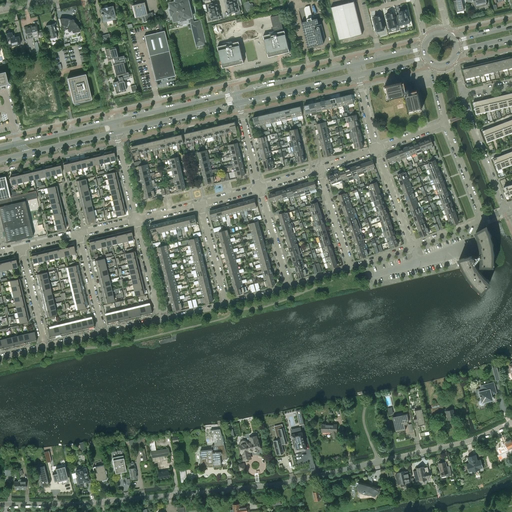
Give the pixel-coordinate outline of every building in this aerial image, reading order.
[(194,23),(189,1),(187,1),(187,0),(186,0),(185,0),(182,0),(181,0),(180,0),(181,0),(177,1),(177,0),(175,0),(176,2),(172,3),(171,4),(171,5),(170,5),(171,9),(170,10),(170,11),(171,11),(172,14),(171,15),(171,16),(172,15),(173,19),(175,19),(175,20),(176,20),(176,21),(180,20),(180,21),(182,21),(181,20),(185,19),(185,20),(187,20),(186,19),(190,18),(195,38),(196,38),(196,39),(199,39),(201,39),(201,38),(203,38),(203,37),(204,36),(200,21),(194,23)] [(461,0),(456,0),(454,1),(457,12),(464,10),(464,11),(461,0)] [(250,8),(254,7),(253,3),(250,3),(249,1),(244,2),(247,12),(251,11),(250,8)] [(354,1),(331,7),(339,40),(362,34),(354,1)] [(144,2),(132,5),(135,18),(140,17),(141,19),(143,18),(144,22),(154,20),(153,12),(151,13),(151,14),(147,15),(144,2)] [(215,2),(205,4),(207,13),(218,10),(217,4),(216,4),(215,2)] [(239,5),(228,8),(229,14),(240,11),(239,5)] [(307,18),(313,16),(310,5),(304,7),(307,18)] [(112,7),(100,10),(101,14),(101,16),(102,16),(103,21),(107,21),(111,20),(115,19),(114,15),(113,10),(112,7)] [(218,10),(207,13),(208,17),(211,17),(212,20),(219,19),(219,16),(220,16),(218,10)] [(399,14),(397,15),(399,26),(410,23),(408,17),(407,17),(405,10),(399,12),(399,14)] [(386,15),(385,15),(386,19),(387,19),(388,22),(386,22),(388,29),(396,27),(393,12),(386,14),(386,15)] [(374,18),(372,18),(375,32),(384,30),(380,15),(374,17),(374,18)] [(279,16),(271,18),(274,30),(282,28),(279,16)] [(323,44),(320,28),(319,28),(319,27),(318,27),(317,25),(319,25),(318,22),(317,18),(301,22),(307,48),(323,44)] [(60,19),(61,26),(62,26),(61,26),(62,26),(63,26),(64,26),(65,26),(64,29),(66,29),(66,30),(67,30),(69,32),(71,30),(72,31),(72,32),(73,32),(73,33),(80,31),(79,31),(79,30),(79,29),(78,28),(77,27),(77,26),(76,25),(75,24),(74,23),(73,22),(74,22),(73,22),(74,22),(74,21),(74,20),(73,20),(72,19),(72,20),(71,20),(70,20),(69,20),(68,19),(67,19),(66,19),(64,19),(63,19),(62,19),(61,19),(60,19)] [(56,33),(54,23),(53,24),(52,23),(47,24),(47,25),(46,25),(48,35),(49,36),(48,36),(49,39),(57,37),(57,34),(56,34),(56,33)] [(35,25),(30,26),(33,38),(38,37),(35,25)] [(24,28),(27,39),(33,38),(30,26),(24,28)] [(290,52),(285,31),(284,30),(263,35),(268,57),(290,52)] [(6,34),(9,47),(20,44),(18,36),(15,37),(14,36),(13,35),(12,36),(11,32),(10,33),(10,32),(9,31),(8,31),(7,32),(7,33),(6,34)] [(175,76),(164,31),(144,36),(155,81),(175,76)] [(244,63),(239,41),(217,46),(222,68),(244,63)] [(115,47),(105,49),(107,60),(113,59),(115,65),(113,65),(116,76),(117,75),(119,81),(113,82),(116,93),(126,90),(123,80),(129,79),(127,72),(126,73),(123,63),(125,62),(123,56),(117,57),(115,47)] [(511,57),(510,58),(510,56),(507,57),(507,55),(502,56),(502,58),(498,59),(497,58),(493,59),(493,60),(488,61),(488,60),(483,61),(484,63),(479,64),(479,62),(474,63),(474,65),(470,66),(469,64),(465,65),(465,67),(462,68),(465,78),(511,67),(511,57)] [(73,103),(91,99),(85,74),(67,78),(73,103)] [(27,113),(51,108),(45,79),(21,84),(27,113)] [(409,111),(421,108),(417,90),(409,92),(408,89),(406,90),(404,82),(386,86),(389,98),(404,95),(405,95),(409,111)] [(505,122),(503,123),(502,121),(500,122),(504,134),(509,132),(505,122)] [(504,134),(500,122),(497,123),(498,125),(496,125),(500,136),(504,134)] [(496,125),(494,126),(493,125),(491,126),(495,137),(500,136),(496,125)] [(488,126),(489,128),(487,129),(487,130),(491,139),(495,137),(491,126),(488,126)] [(491,139),(487,130),(487,129),(485,130),(484,128),(482,129),(486,141),(491,139)] [(429,138),(424,140),(427,149),(433,147),(429,138)] [(424,140),(419,142),(422,151),(427,149),(424,140)] [(419,142),(413,144),(417,153),(422,151),(419,142)] [(413,144),(408,146),(411,155),(417,153),(413,144)] [(408,146),(403,149),(406,157),(411,155),(408,146)] [(239,148),(229,150),(230,154),(228,155),(229,157),(231,157),(231,156),(240,153),(239,148)] [(403,149),(397,151),(401,159),(406,157),(403,149)] [(111,151),(107,152),(110,161),(115,160),(114,152),(111,153),(111,151)] [(397,151),(392,153),(395,161),(401,159),(397,151)] [(510,164),(506,152),(504,153),(504,154),(502,155),(506,165),(510,164)] [(390,164),(395,161),(392,153),(386,155),(390,164)] [(506,165),(502,155),(500,156),(499,154),(497,155),(501,167),(506,165)] [(495,156),(495,158),(493,159),(497,169),(501,167),(497,155),(495,156)] [(241,159),(232,161),(233,165),(231,165),(231,168),(234,167),(233,166),(242,164),(241,159)] [(372,160),(366,162),(369,171),(375,169),(372,160)] [(427,164),(429,169),(437,166),(435,161),(427,164)] [(63,162),(65,172),(71,171),(69,163),(67,163),(66,162),(63,162)] [(366,162),(361,164),(364,173),(369,171),(366,162)] [(361,164),(355,166),(358,175),(364,173),(361,164)] [(355,166),(350,168),(353,177),(358,175),(355,166)] [(439,171),(437,166),(429,169),(430,174),(439,171)] [(354,179),(353,177),(350,168),(345,170),(348,181),(354,179)] [(244,169),(234,171),(236,177),(237,176),(238,178),(241,177),(241,176),(245,175),(244,169)] [(348,181),(345,170),(339,171),(342,180),(343,183),(348,181)] [(339,171),(334,173),(337,182),(342,180),(339,171)] [(439,171),(430,174),(428,175),(430,180),(432,179),(441,176),(439,171)] [(397,175),(399,180),(408,177),(406,172),(397,175)] [(331,184),(337,182),(334,173),(328,175),(331,184)] [(0,177),(0,216),(6,242),(6,243),(33,236),(25,201),(37,198),(36,191),(10,197),(5,176),(0,177)] [(213,176),(204,179),(205,184),(209,183),(210,185),(213,184),(213,182),(214,182),(213,176)] [(443,181),(441,176),(432,179),(434,184),(443,181)] [(408,177),(399,180),(401,185),(410,182),(408,177)] [(317,192),(313,180),(308,182),(311,193),(317,192)] [(443,181),(434,184),(436,189),(445,186),(443,181)] [(311,193),(308,182),(302,184),(306,195),(311,193)] [(410,182),(401,185),(403,190),(412,187),(410,182)] [(184,183),(175,185),(177,191),(178,190),(178,192),(182,191),(181,190),(186,189),(184,183)] [(368,186),(370,191),(379,188),(377,183),(368,186)] [(306,195),(302,184),(297,185),(300,197),(306,195)] [(297,185),(291,187),(294,196),(295,198),(300,197),(297,185)] [(445,186),(436,189),(438,194),(447,191),(445,186)] [(291,187),(286,189),(289,198),(294,196),(291,187)] [(412,187),(403,190),(405,196),(414,192),(412,187)] [(379,188),(370,191),(372,196),(380,193),(379,188)] [(286,189),(280,190),(283,199),(289,198),(286,189)] [(154,190),(145,193),(146,198),(150,197),(151,199),(154,198),(154,196),(155,196),(154,190)] [(280,190),(275,192),(278,201),(283,199),(280,190)] [(447,191),(438,194),(440,199),(449,196),(447,191)] [(272,203),(278,201),(275,192),(269,194),(272,203)] [(414,192),(405,196),(407,201),(416,197),(414,192)] [(347,193),(338,196),(340,201),(349,198),(347,193)] [(380,193),(372,196),(370,197),(372,202),(373,201),(382,198),(380,193)] [(449,196),(440,199),(442,204),(451,201),(449,196)] [(416,197),(407,201),(409,206),(417,202),(416,197)] [(254,198),(248,200),(251,209),(257,207),(254,198)] [(349,198),(340,201),(342,206),(351,203),(349,198)] [(382,198),(373,201),(375,206),(384,203),(382,198)] [(248,200),(243,201),(245,211),(244,211),(245,213),(247,212),(247,210),(251,209),(248,200)] [(243,201),(237,203),(240,212),(244,211),(245,211),(243,201)] [(451,201),(442,204),(444,209),(453,206),(451,201)] [(417,202),(409,206),(411,211),(419,207),(417,202)] [(309,206),(310,211),(319,208),(318,203),(309,206)] [(352,208),(351,203),(342,206),(343,212),(352,208)] [(384,203),(375,206),(377,211),(386,208),(384,203)] [(232,205),(226,206),(229,215),(233,214),(234,214),(232,205)] [(226,206),(221,208),(223,217),(222,217),(223,219),(225,218),(225,216),(229,215),(226,206)] [(453,206),(444,209),(446,215),(455,211),(453,206)] [(419,207),(411,211),(413,216),(421,212),(419,207)] [(223,217),(221,208),(215,209),(218,218),(222,217),(223,217)] [(354,208),(352,208),(343,212),(345,217),(356,213),(354,208)] [(386,208),(377,211),(379,216),(387,213),(386,208)] [(212,220),(218,218),(215,209),(210,211),(212,220)] [(455,211),(446,215),(448,220),(457,216),(455,211)] [(289,212),(287,212),(278,215),(280,220),(289,218),(290,217),(289,212)] [(421,212),(413,216),(414,221),(423,217),(421,212)] [(358,218),(356,213),(345,217),(347,222),(358,218)] [(387,213),(379,216),(380,222),(389,219),(387,213)] [(457,216),(448,220),(450,225),(459,221),(457,216)] [(423,217),(414,221),(416,226),(425,222),(423,217)] [(324,224),(322,218),(313,221),(312,222),(314,227),(315,226),(324,224)] [(358,218),(347,222),(349,227),(360,223),(358,218)] [(389,219),(380,222),(382,227),(391,224),(389,219)] [(292,222),(291,223),(282,225),(283,231),(292,228),(294,227),(292,222)] [(425,222),(416,226),(418,231),(427,227),(425,222)] [(360,223),(349,227),(350,232),(359,229),(361,228),(360,223)] [(391,224),(382,227),(384,232),(393,229),(391,224)] [(259,226),(250,229),(251,233),(249,233),(250,236),(252,235),(252,234),(261,232),(259,226)] [(427,227),(418,231),(420,236),(429,233),(427,227)] [(481,253),(480,254),(480,253),(477,256),(472,255),(472,256),(470,256),(459,259),(460,263),(461,263),(462,267),(464,272),(465,272),(470,280),(471,280),(476,288),(477,287),(481,291),(489,283),(487,281),(486,281),(485,281),(481,275),(480,275),(476,268),(475,269),(475,268),(472,261),(473,260),(474,264),(480,257),(482,256),(482,261),(482,262),(481,262),(481,265),(493,265),(493,255),(492,246),(490,236),(486,227),(487,227),(486,227),(476,232),(479,236),(479,237),(478,237),(481,244),(481,245),(480,245),(482,252),(482,253),(481,253)] [(359,229),(350,232),(352,237),(361,234),(359,229)] [(393,229),(384,232),(382,232),(384,237),(386,237),(395,234),(393,229)] [(361,234),(352,237),(354,242),(363,239),(364,239),(363,233),(361,234)] [(395,234),(386,237),(387,242),(396,239),(395,234)] [(262,237),(253,239),(254,243),(252,244),(253,247),(255,246),(255,245),(264,242),(262,237)] [(363,239),(354,242),(356,247),(365,244),(363,239)] [(396,239),(387,242),(389,247),(398,244),(396,239)] [(199,243),(190,245),(191,249),(188,250),(189,252),(191,252),(191,250),(200,248),(199,243)] [(365,244),(356,247),(358,252),(366,249),(368,249),(366,244),(365,244)] [(265,247),(256,250),(257,254),(255,254),(256,257),(258,256),(257,255),(267,252),(265,247)] [(299,248),(290,251),(291,256),(300,254),(302,253),(300,248),(299,248)] [(366,249),(358,252),(359,258),(368,255),(366,249)] [(201,253),(192,256),(193,260),(191,260),(192,263),(194,262),(194,261),(203,259),(201,253)] [(268,258),(259,260),(260,264),(258,265),(259,267),(261,267),(260,265),(269,263),(268,258)] [(335,260),(326,262),(328,268),(337,265),(335,260)] [(204,264),(195,266),(196,270),(194,271),(194,273),(196,273),(196,271),(205,269),(204,264)] [(271,268),(262,271),(263,274),(261,275),(261,278),(264,277),(263,276),(272,273),(271,268)] [(305,269),(296,272),(298,277),(302,276),(302,278),(306,276),(305,275),(307,274),(305,269)] [(207,274),(197,277),(198,281),(196,281),(197,284),(199,283),(199,282),(208,280),(207,274)] [(274,278),(265,281),(266,286),(268,286),(268,288),(272,287),(271,285),(275,284),(274,278)] [(209,285),(200,287),(201,291),(199,292),(199,294),(202,294),(201,292),(210,290),(209,285)] [(243,287),(234,289),(236,295),(240,294),(240,295),(244,294),(243,293),(245,292),(243,287)] [(212,295),(203,298),(204,303),(205,303),(206,304),(209,303),(209,302),(213,301),(212,295)] [(182,308),(181,303),(172,305),(173,311),(177,309),(178,311),(181,310),(181,309),(182,308)] [(150,304),(144,306),(146,315),(152,314),(150,304)] [(107,325),(113,323),(110,314),(105,315),(107,325)] [(92,318),(86,319),(88,329),(94,328),(92,318)] [(49,338),(55,337),(53,327),(47,329),(49,338)] [(28,333),(23,334),(25,344),(31,343),(28,333)] [(480,397),(481,400),(480,400),(479,402),(479,404),(481,405),(484,405),(485,403),(484,402),(491,400),(492,398),(491,394),(496,393),(494,382),(483,385),(484,390),(482,390),(482,388),(476,390),(478,397),(480,397)] [(442,405),(441,402),(440,399),(438,400),(439,403),(432,405),(432,408),(442,405)] [(423,409),(415,410),(417,418),(413,419),(414,422),(417,422),(418,425),(426,424),(423,409)] [(453,409),(445,411),(446,415),(447,415),(449,420),(455,419),(453,409)] [(402,415),(392,417),(396,432),(406,430),(405,424),(408,424),(408,421),(409,421),(407,414),(402,415)] [(280,439),(273,440),(277,455),(284,453),(281,444),(283,443),(283,444),(287,443),(282,424),(275,426),(277,434),(279,433),(280,439)] [(336,424),(321,424),(321,432),(332,432),(333,438),(338,437),(336,432),(336,424)] [(212,449),(200,450),(202,464),(214,463),(214,466),(221,465),(221,459),(228,459),(224,443),(220,429),(210,430),(210,431),(213,431),(215,445),(212,446),(212,449)] [(292,434),(291,434),(291,435),(292,437),(295,451),(301,450),(306,449),(306,448),(305,446),(302,432),(296,433),(292,434)] [(129,440),(131,450),(144,448),(142,438),(129,440)] [(240,443),(240,444),(240,445),(239,445),(241,453),(242,453),(244,460),(251,459),(249,451),(254,450),(254,451),(255,452),(256,452),(257,451),(258,450),(258,449),(260,449),(258,440),(257,440),(257,438),(250,440),(251,442),(247,443),(247,442),(246,442),(245,441),(244,441),(243,441),(242,441),(241,441),(241,442),(240,443)] [(170,455),(168,449),(156,451),(154,441),(148,442),(150,452),(151,458),(170,455)] [(478,460),(476,455),(476,454),(467,457),(469,463),(466,463),(469,472),(474,470),(474,469),(477,468),(478,469),(483,468),(480,459),(478,460)] [(126,471),(123,455),(112,457),(115,473),(126,471)] [(42,486),(48,485),(43,461),(42,461),(43,465),(37,467),(42,486)] [(245,469),(244,463),(243,464),(242,461),(237,462),(238,465),(239,471),(245,469)] [(128,464),(129,468),(131,479),(137,478),(135,467),(134,467),(133,462),(128,464)] [(447,469),(446,467),(445,462),(438,463),(441,475),(442,477),(447,476),(452,475),(450,468),(447,469)] [(103,464),(92,467),(96,481),(101,480),(106,478),(105,474),(107,473),(106,470),(105,470),(103,464)] [(158,479),(169,477),(167,468),(165,468),(164,465),(160,466),(160,467),(158,467),(159,469),(157,469),(158,479)] [(57,474),(52,475),(54,482),(57,481),(61,480),(68,479),(67,476),(68,475),(67,471),(66,471),(64,466),(55,469),(57,474)] [(82,469),(75,470),(76,472),(75,472),(75,473),(75,476),(76,475),(76,477),(77,477),(77,478),(76,478),(78,486),(82,485),(81,482),(86,481),(86,483),(90,482),(88,475),(87,475),(86,470),(87,470),(86,466),(82,467),(82,469)] [(417,470),(414,471),(416,481),(420,480),(420,481),(426,479),(426,478),(430,477),(427,467),(424,468),(423,467),(417,468),(417,470)] [(411,476),(408,476),(407,471),(404,472),(404,471),(398,473),(398,474),(396,475),(398,485),(400,484),(401,486),(407,485),(407,486),(410,485),(410,482),(412,482),(411,476)] [(378,490),(379,488),(373,486),(370,486),(370,485),(359,482),(358,487),(357,487),(358,487),(360,496),(361,497),(362,497),(370,496),(371,496),(371,497),(374,498),(375,498),(376,498),(376,497),(378,494),(377,493),(378,490)] [(319,491),(313,492),(315,501),(321,499),(319,491)] [(268,501),(269,508),(272,507),(272,506),(281,504),(280,499),(268,501)] [(240,503),(233,504),(233,511),(247,511),(248,511),(247,507),(240,508),(240,503)]
